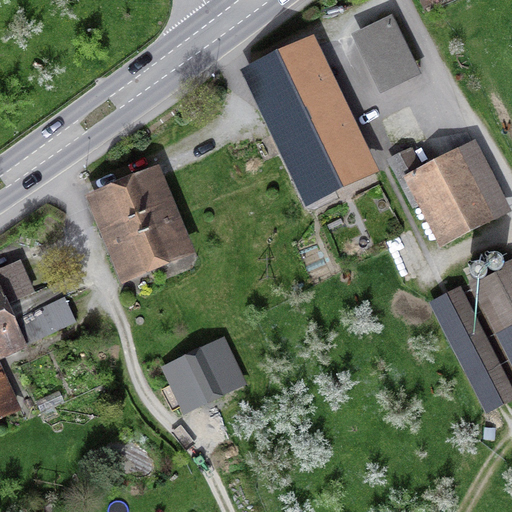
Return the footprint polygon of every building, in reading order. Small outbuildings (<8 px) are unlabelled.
[(356,27),(384,87),(424,69),(396,9),(356,27)] [(315,31),(239,68),(309,211),(385,175),(346,96),(374,83),(360,53),(332,66),(315,31)] [(412,143),(393,153),(402,170),(422,160),(412,143)] [(459,144),(404,173),(441,242),(496,213),(459,144)] [(159,160),(122,174),(157,262),(194,247),(159,160)] [(123,275),(157,262),(122,174),(88,188),(123,275)] [(511,258),(470,280),(511,359),(511,258)] [(0,282),(0,415),(22,405),(0,358),(0,355),(28,342),(0,282)] [(511,391),(458,286),(424,303),(481,413),(511,396),(511,391)] [(194,347),(217,392),(243,379),(220,334),(194,347)] [(190,406),(217,392),(194,347),(167,361),(190,406)]
